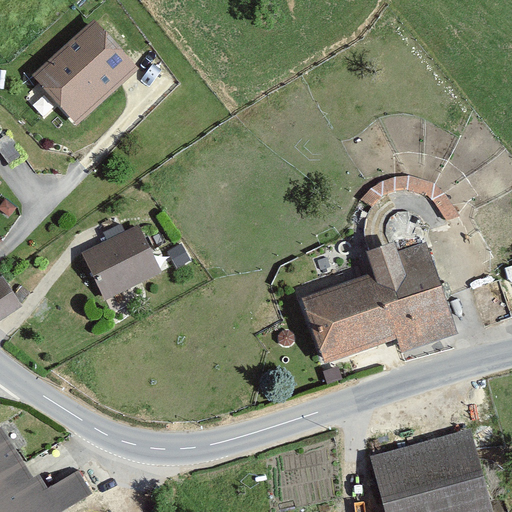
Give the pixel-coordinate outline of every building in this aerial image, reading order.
[(138,73),(94,25),(32,81),(77,130),(138,73)] [(26,158),(9,135),(0,141),(0,153),(11,169),(26,158)] [(17,210),(6,201),(0,208),(0,212),(10,220),(17,210)] [(164,269),(139,223),(82,251),(106,299),(164,269)] [(403,350),(459,330),(427,239),(399,248),(396,237),(368,247),(375,271),(302,295),(325,361),(398,335),(403,350)] [(0,316),(22,302),(3,272),(0,273),(0,316)] [(0,511),(64,511),(63,509),(93,492),(80,468),(49,483),(40,470),(34,472),(2,423),(0,424),(0,511)] [(494,511),(473,429),(371,455),(386,511),(494,511)] [(153,504),(153,511),(176,511),(176,503),(153,504)]
